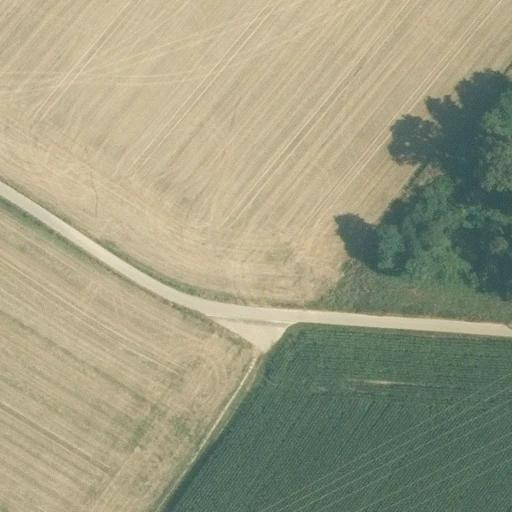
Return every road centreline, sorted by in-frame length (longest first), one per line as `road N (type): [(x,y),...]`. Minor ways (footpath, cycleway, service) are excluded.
road 1 (track): [(0,195),(187,308),(511,333)]
road 2 (track): [(159,511),(267,360),(281,314)]
